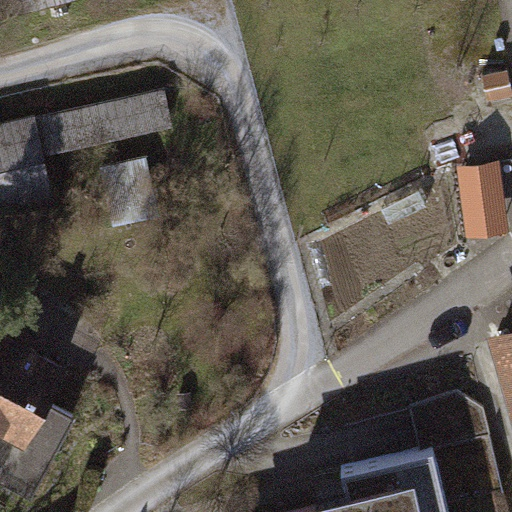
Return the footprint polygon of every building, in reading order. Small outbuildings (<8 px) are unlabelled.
[(0,0),(0,13),(51,0),(0,0)] [(0,217),(54,205),(43,157),(174,127),(164,87),(0,124),(0,217)] [(511,215),(511,194),(504,147),(465,154),(477,222),(511,215)] [(511,319),(487,327),(511,418),(511,319)] [(67,369),(0,331),(0,480),(32,498),(75,420),(47,404),(67,369)] [(449,511),(432,440),(339,462),(344,483),(310,492),(312,498),(275,507),(275,511),(449,511)]
